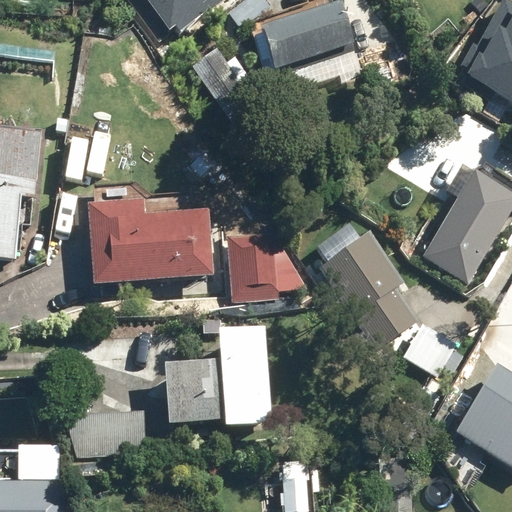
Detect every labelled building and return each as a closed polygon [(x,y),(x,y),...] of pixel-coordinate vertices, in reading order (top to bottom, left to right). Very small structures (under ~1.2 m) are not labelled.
[(253,31),(267,80),(346,58),(333,12),(294,23),(293,19),(253,31)] [(187,76),(222,123),(246,105),(210,58),(187,76)] [(54,135),(64,135),(64,123),(54,123),(54,135)] [(0,265),(10,267),(17,205),(30,206),(36,140),(0,136),(0,265)] [(418,266),(462,293),(511,212),(511,205),(470,180),(418,266)] [(80,217),(86,295),(208,284),(202,221),(137,226),(136,212),(80,217)] [(351,232),(311,257),(374,357),(425,324),(372,241),(361,248),(351,232)] [(221,243),(227,306),(272,302),(271,296),(288,294),(284,249),(265,250),(264,239),(221,243)] [(425,330),(404,362),(437,383),(458,351),(425,330)] [(218,432),(219,440),(265,435),(256,342),(210,346),(212,373),(156,379),(161,437),(218,432)] [(486,395),(511,414),(511,393),(496,382),(486,395)] [(412,405),(423,412),(430,401),(420,394),(412,405)] [(141,418),(98,419),(100,458),(142,456),(141,418)] [(468,447),(477,455),(490,441),(479,433),(468,447)] [(303,511),(302,488),(305,488),(304,473),(300,474),(300,469),(279,470),(280,479),(276,479),(276,487),(279,487),(280,501),(276,501),(277,511),(303,511)] [(0,511),(42,511),(42,491),(0,491),(0,511)] [(407,511),(407,503),(377,505),(377,511),(407,511)]
